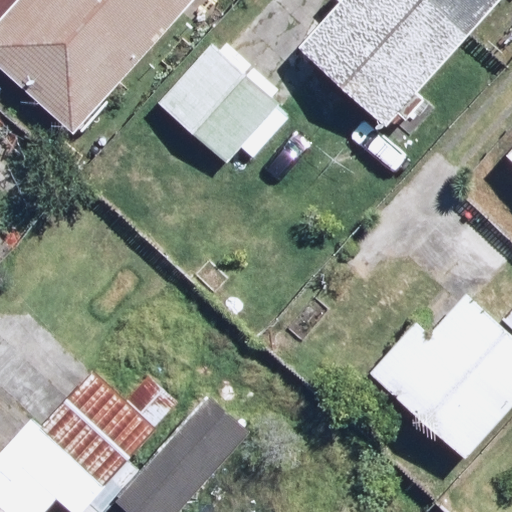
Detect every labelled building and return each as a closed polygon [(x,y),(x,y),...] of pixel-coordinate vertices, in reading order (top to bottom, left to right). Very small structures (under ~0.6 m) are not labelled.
[(194,0),(18,0),(0,21),(0,63),(80,133),(194,0)] [(506,0),(337,0),(300,40),(391,125),(506,0)] [(156,100),(230,166),(245,149),(260,162),(298,120),(210,40),(156,100)] [(369,374),(468,461),(511,410),(511,310),(504,320),(472,292),(433,336),(416,321),(369,374)] [(181,511),(251,438),(208,398),(115,496),(131,511),(181,511)] [(0,511),(58,511),(89,477),(19,419),(0,442),(0,511)]
